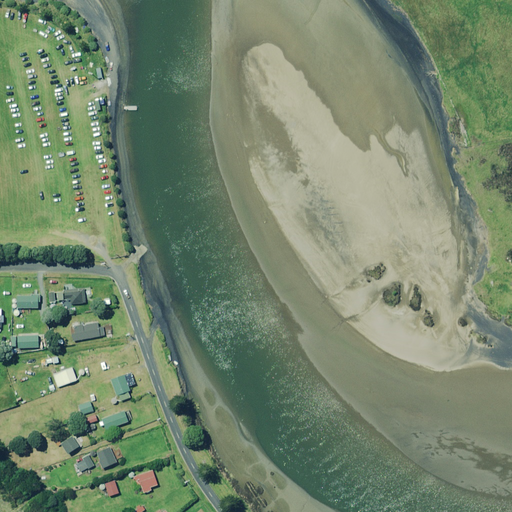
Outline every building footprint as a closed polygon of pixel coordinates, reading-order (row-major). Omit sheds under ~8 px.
[(87,291),(79,291),(73,286),(73,284),(65,285),(66,290),(63,292),(50,293),(51,301),(72,300),(72,304),(87,303),(87,291)] [(42,308),(42,294),(33,294),(33,295),(19,295),(19,299),(14,299),(14,308),(42,308)] [(100,327),(99,323),(85,325),(85,324),(75,326),(77,333),(73,334),(75,341),(106,335),(104,326),(100,327)] [(41,347),(40,335),(39,335),(39,333),(19,334),(19,336),(13,336),(13,346),(19,346),(19,348),(41,347)] [(79,380),(74,367),(66,370),(65,366),(61,367),(63,371),(54,374),(59,387),(79,380)] [(135,383),(131,373),(111,379),(117,396),(119,395),(121,400),(130,397),(128,391),(130,390),(128,385),(135,383)] [(95,411),(93,402),(80,405),(82,414),(95,411)] [(126,423),(122,412),(103,419),(104,421),(100,422),(102,427),(106,425),(107,430),(126,423)] [(100,421),(98,414),(87,417),(88,423),(100,421)] [(69,454),(82,446),(81,443),(85,441),(82,437),(78,439),(76,435),(63,443),(69,454)] [(119,462),(112,447),(98,453),(101,460),(100,461),(104,469),(119,462)] [(93,460),(95,459),(94,457),(91,458),(90,456),(84,459),(90,469),(96,466),(93,460)] [(153,470),(133,477),(136,487),(141,485),(144,493),(151,490),(150,487),(157,484),(153,470)] [(116,480),(101,485),(103,491),(108,489),(111,496),(121,493),(116,480)]
